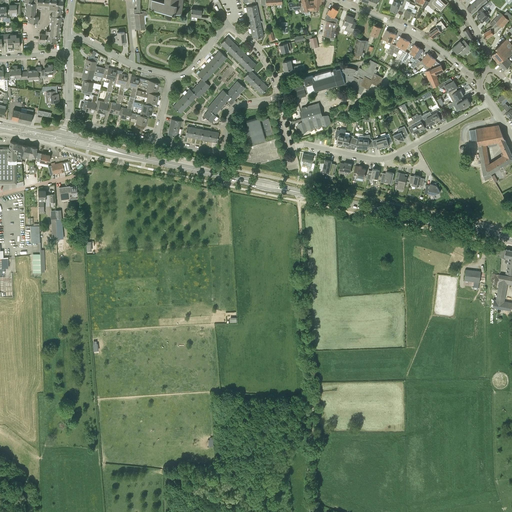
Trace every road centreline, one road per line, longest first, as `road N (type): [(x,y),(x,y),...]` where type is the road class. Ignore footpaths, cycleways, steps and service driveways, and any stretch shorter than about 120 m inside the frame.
road 1 (primary): [(511,238),(300,192)]
road 2 (track): [(312,407),(300,192)]
road 3 (residential): [(480,78),(415,34),(337,0)]
road 4 (residential): [(155,140),(216,152),(231,107),(277,98)]
road 5 (primary): [(124,154),(248,181)]
road 6 (track): [(312,407),(278,461),(236,501)]
